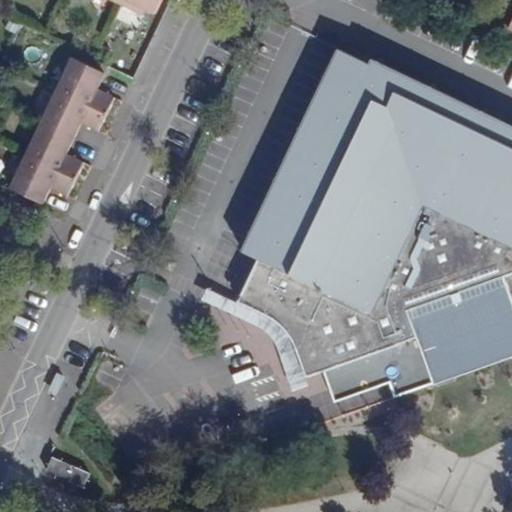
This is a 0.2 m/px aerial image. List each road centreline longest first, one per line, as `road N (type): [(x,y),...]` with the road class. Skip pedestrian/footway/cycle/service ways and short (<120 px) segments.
road 1 (residential): [(210,0),(0,444)]
road 2 (residential): [(511,94),(316,0)]
